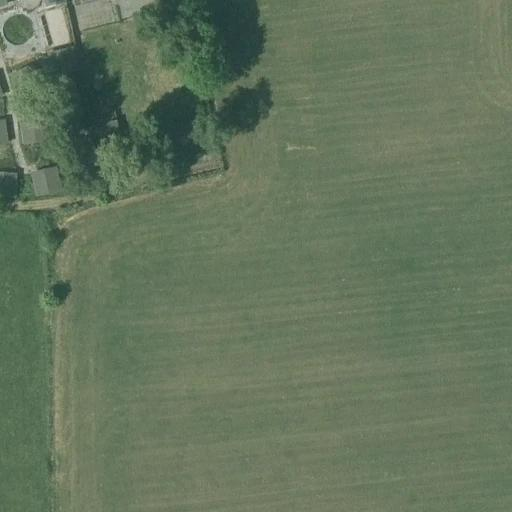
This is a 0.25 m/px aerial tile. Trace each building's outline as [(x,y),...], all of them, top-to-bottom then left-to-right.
[(45,43),(37,0),(15,0),(24,47),(45,43)] [(63,0),(42,0),(44,9),(65,4),(63,0)] [(76,73),(72,54),(48,60),(53,79),(76,73)] [(13,79),(20,98),(42,89),(35,71),(13,79)] [(45,125),(21,128),(24,148),(48,144),(45,125)] [(37,200),(60,194),(55,175),(32,181),(37,200)] [(0,200),(13,201),(14,181),(0,180),(0,200)]
